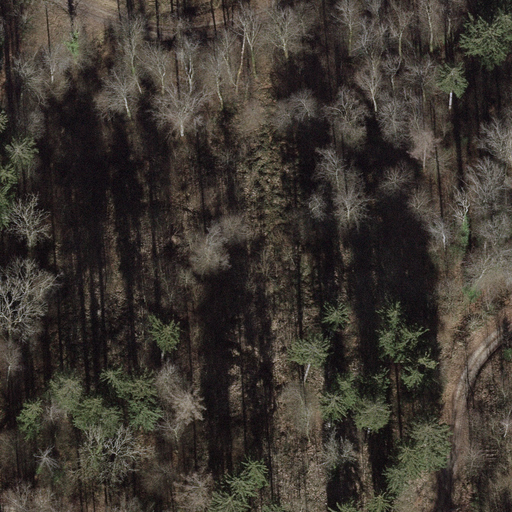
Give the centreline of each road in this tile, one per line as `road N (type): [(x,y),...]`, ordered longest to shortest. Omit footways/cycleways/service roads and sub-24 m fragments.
road 1 (track): [(0,237),(217,323),(268,356),(333,422),(365,511)]
road 2 (track): [(288,0),(196,28),(112,21),(67,0)]
road 3 (track): [(439,511),(479,361),(511,326)]
road 4 (track): [(112,21),(0,90)]
